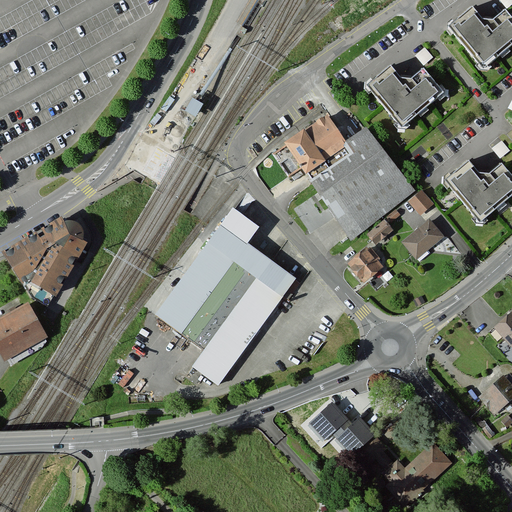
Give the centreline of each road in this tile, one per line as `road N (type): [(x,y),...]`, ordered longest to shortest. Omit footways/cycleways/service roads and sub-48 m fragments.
road 1 (residential): [(402,0),(274,100),(236,152),(244,172),(379,333)]
road 2 (tertiary): [(0,237),(104,167),(187,35),(200,0)]
road 3 (secondary): [(375,358),(277,402),(105,440)]
road 4 (secondary): [(511,488),(401,362)]
road 5 (secondary): [(511,251),(403,336)]
